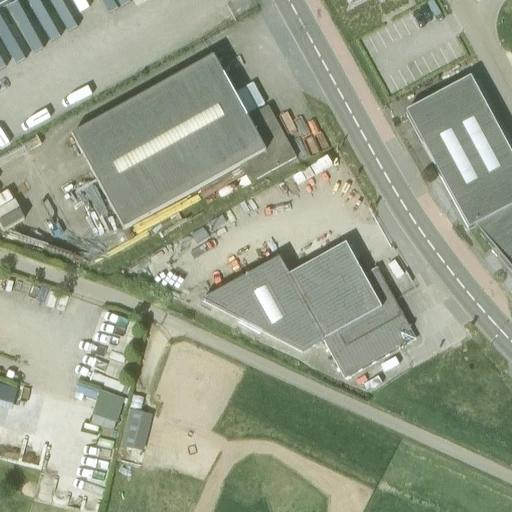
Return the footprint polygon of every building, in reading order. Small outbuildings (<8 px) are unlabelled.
[(0,0),(0,9),(16,0),(0,0)] [(347,12),(370,0),(347,0),(352,8),(346,11),(347,12)] [(247,120),(213,59),(71,137),(123,231),(247,163),(256,180),(295,159),(268,108),(247,120)] [(511,158),(470,79),(405,114),(468,231),(474,228),(511,274),(511,158)] [(363,277),(345,246),(274,285),(310,350),(324,342),(345,381),(411,344),(414,335),(377,269),(363,277)] [(99,406),(92,431),(119,438),(132,391),(106,384),(105,388),(83,381),(78,400),(99,406)] [(148,459),(154,418),(130,415),(125,456),(148,459)]
